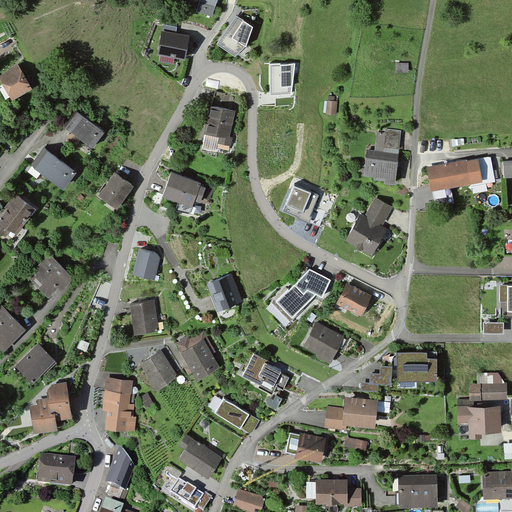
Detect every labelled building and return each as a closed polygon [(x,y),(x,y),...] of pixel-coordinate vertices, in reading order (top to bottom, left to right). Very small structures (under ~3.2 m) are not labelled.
[(187,0),(186,0),(184,10),(194,13),(198,3),(187,0)] [(218,0),(201,0),(198,9),(215,14),(218,0)] [(253,27),(236,15),(218,43),(235,55),(246,47),(253,27)] [(191,33),(164,28),(160,52),(187,56),(191,33)] [(17,99),(38,87),(24,64),(3,76),(17,99)] [(294,64),(271,65),(271,95),(290,94),(294,64)] [(336,114),(337,101),(326,100),(324,113),(336,114)] [(239,108),(213,102),(207,130),(222,134),(221,142),(231,144),(239,108)] [(87,115),(75,131),(96,147),(108,131),(87,115)] [(376,131),(374,149),(398,152),(401,130),(385,128),(384,131),(376,131)] [(374,149),(367,148),(364,172),(384,175),(383,181),(395,182),(398,152),(374,149)] [(79,171),(52,149),(39,166),(65,188),(79,171)] [(468,158),(428,166),(433,178),(435,188),(475,182),(468,158)] [(136,184),(116,170),(99,194),(119,208),(136,184)] [(201,181),(173,170),(165,193),(181,199),(178,208),(203,218),(206,208),(192,203),(201,181)] [(317,196),(294,187),(285,210),(308,220),(317,196)] [(19,194),(0,220),(0,229),(8,235),(13,228),(19,232),(37,207),(19,194)] [(359,209),(343,238),(371,253),(386,226),(380,223),(390,204),(374,196),(365,213),(359,209)] [(158,253),(139,248),(133,274),(155,279),(160,257),(158,253)] [(78,275),(54,253),(32,277),(52,296),(62,285),(66,288),(78,275)] [(330,280),(310,270),(278,301),(292,316),(316,293),(322,295),(330,280)] [(232,272),(208,282),(219,311),(244,301),(232,272)] [(368,294),(346,283),(337,301),(359,312),(368,294)] [(155,299),(131,302),(135,333),(156,330),(159,326),(155,299)] [(3,304),(0,307),(0,343),(6,349),(27,327),(3,304)] [(346,336),(318,321),(306,345),(333,361),(346,336)] [(204,339),(183,352),(199,379),(221,368),(204,339)] [(41,343),(21,364),(37,380),(58,359),(41,343)] [(442,348),(398,349),(399,381),(442,380),(442,348)] [(162,351),(142,363),(158,389),(176,380),(176,376),(162,351)] [(284,370),(256,353),(242,375),(271,392),(284,370)] [(370,371),(369,382),(378,382),(390,383),(391,365),(380,365),(379,372),(370,371)] [(473,398),(458,399),(459,425),(471,424),(472,438),(486,437),(485,430),(506,429),(505,405),(496,405),(496,398),(511,397),(511,383),(505,383),(504,372),(480,374),(481,384),(472,384),(473,398)] [(133,380),(107,377),(104,408),(108,410),(106,427),(133,430),(135,419),(132,419),(134,404),(130,403),(133,380)] [(51,396),(40,398),(41,403),(33,405),(38,431),(61,427),(63,418),(76,416),(71,380),(56,382),(50,390),(51,396)] [(377,390),(378,382),(369,382),(360,382),(360,389),(377,390)] [(151,391),(143,395),(150,408),(158,404),(151,391)] [(348,408),(327,405),(324,427),(348,429),(349,422),(380,425),(382,399),(349,395),(348,408)] [(249,414),(224,399),(215,413),(240,428),(249,414)] [(328,438),(303,432),(298,455),(323,460),(328,438)] [(345,445),(354,447),(356,439),(346,437),(345,445)] [(356,439),(354,447),(365,449),(367,440),(356,438),(356,439)] [(206,474),(218,457),(192,439),(180,456),(206,474)] [(120,450),(106,486),(125,493),(134,469),(120,450)] [(75,458),(43,455),(40,484),(72,487),(75,458)] [(511,469),(481,471),(482,498),(511,497),(511,469)] [(458,474),(459,482),(470,482),(470,473),(458,474)] [(442,474),(401,475),(402,504),(443,503),(442,474)] [(354,477),(319,477),(319,501),(348,500),(348,504),(364,504),(364,486),(354,487),(354,477)] [(203,497),(179,482),(171,495),(195,510),(203,497)] [(259,494),(240,488),(235,503),(254,509),(259,502),(259,494)] [(461,498),(456,506),(464,511),(467,511),(472,506),(461,498)]
